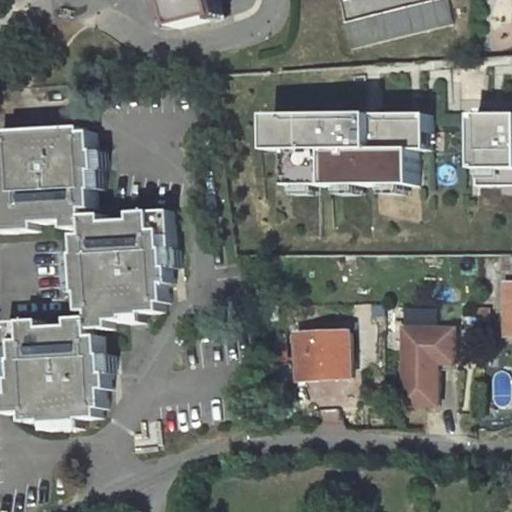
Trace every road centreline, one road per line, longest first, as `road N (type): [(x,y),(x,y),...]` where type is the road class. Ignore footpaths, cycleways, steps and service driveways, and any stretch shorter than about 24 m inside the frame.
road 1 (residential): [(511,444),(485,452),(300,444),(206,452),(81,511)]
road 2 (residential): [(87,13),(153,49),(265,32),(277,0)]
